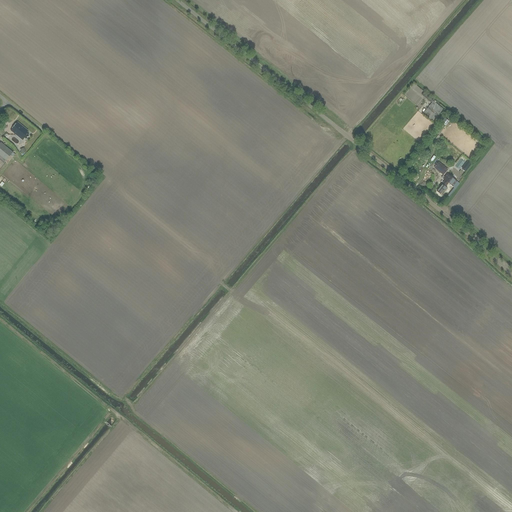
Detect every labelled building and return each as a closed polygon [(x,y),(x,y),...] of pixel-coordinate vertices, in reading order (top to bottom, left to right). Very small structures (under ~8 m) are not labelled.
[(433,121),(443,109),(433,102),(424,114),(433,121)] [(26,139),(29,136),(28,134),(29,133),(27,132),(28,131),(18,122),(11,131),(23,140),(25,138),(26,139)] [(1,142),(0,143),(0,155),(6,160),(13,152),(6,147),(2,143),(1,142)] [(463,168),(468,171),(474,163),(469,159),(463,168)] [(443,175),(447,170),(439,163),(435,169),(443,175)] [(452,186),(456,181),(447,174),(443,179),(445,181),(437,191),(440,194),(444,190),(445,191),(447,188),(445,187),(449,183),(452,186)]
